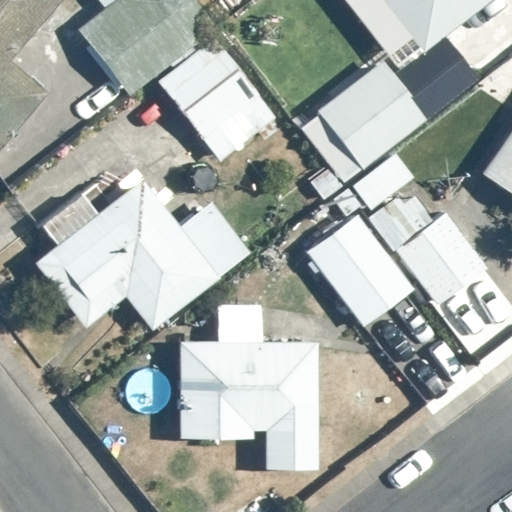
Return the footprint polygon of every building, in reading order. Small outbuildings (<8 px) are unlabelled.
[(0,0),(0,150),(50,92),(14,61),(66,0),(0,0)] [(96,0),(98,3),(71,25),(76,31),(46,56),(79,96),(105,75),(118,92),(205,21),(188,0),(96,0)] [(386,0),(426,51),(491,0),(386,0)] [(148,77),(152,82),(108,117),(128,141),(172,106),(212,156),(268,111),(205,32),(148,77)] [(418,109),(372,53),(306,107),(353,163),(418,109)] [(511,133),(483,174),(511,194),(511,133)] [(407,169),(387,144),(344,178),(363,203),(407,169)] [(142,180),(34,264),(85,329),(126,297),(152,330),(219,278),(142,180)] [(360,216),(408,279),(424,301),(481,259),(440,204),(425,215),(402,184),(360,216)] [(354,321),(405,282),(357,218),(348,207),(297,246),(354,321)] [(318,344),(181,344),(181,439),(256,439),(256,429),(267,429),(267,470),(319,470),(318,344)]
